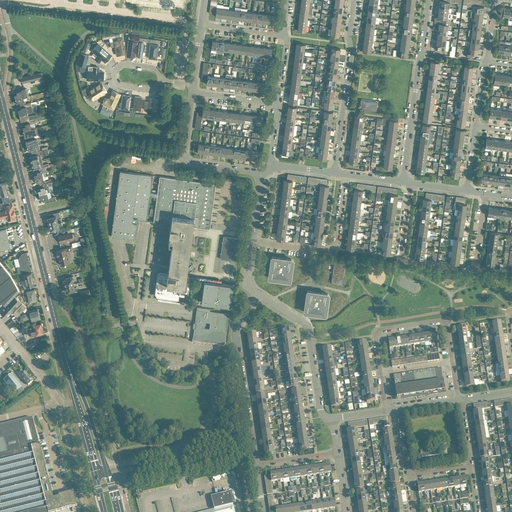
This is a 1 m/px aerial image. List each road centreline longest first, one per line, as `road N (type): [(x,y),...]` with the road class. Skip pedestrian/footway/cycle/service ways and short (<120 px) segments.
road 1 (primary): [(68,371),(0,94)]
road 2 (residential): [(459,399),(440,321),(376,333),(385,410)]
road 3 (residential): [(404,182),(427,0)]
road 4 (residential): [(256,464),(236,334),(257,293)]
road 5 (residential): [(333,173),(354,0)]
road 6 (residential): [(332,419),(320,408),(306,324),(257,293)]
road 7 (residential): [(251,241),(334,249),(346,174)]
road 8 (unclassified): [(88,511),(63,409),(33,366)]
road 9 (residential): [(264,174),(184,162),(193,90)]
road 10 (residential): [(401,256),(474,266),(482,193)]
